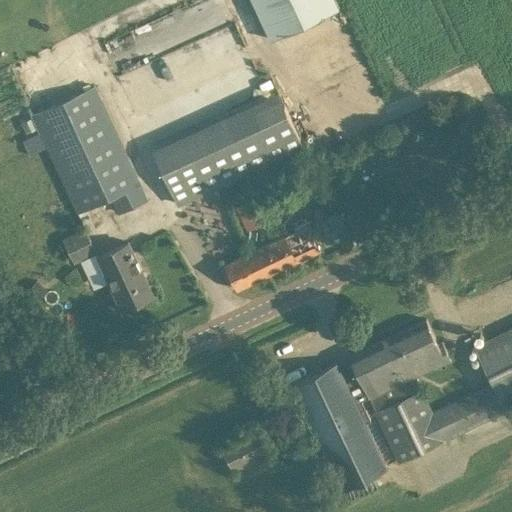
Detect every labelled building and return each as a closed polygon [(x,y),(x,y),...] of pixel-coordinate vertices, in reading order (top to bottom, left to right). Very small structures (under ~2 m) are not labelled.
[(249,0),(274,53),(344,21),(333,0),(249,0)] [(283,79),(327,61),(329,65),(357,53),(345,25),(273,56),(283,79)] [(76,212),(77,212),(82,223),(91,219),(86,208),(111,197),(118,213),(148,199),(95,84),(31,114),(76,212)] [(178,205),(303,147),(304,146),(277,90),(152,148),(178,205)] [(260,195),(239,205),(249,228),(271,218),(260,195)] [(321,248),(313,230),(308,221),(224,261),(237,288),(321,248)] [(85,228),(84,228),(63,238),(74,262),(96,252),(85,228)] [(153,293),(145,275),(128,241),(98,255),(115,289),(123,307),(153,293)] [(49,289),(37,279),(28,290),(39,300),(49,289)] [(492,383),(470,393),(432,410),(421,389),(420,389),(416,381),(418,380),(415,375),(452,359),(450,354),(443,340),(438,342),(427,318),(350,354),(359,374),(347,380),(338,360),(293,381),(343,487),(388,466),(366,420),(371,418),(362,399),(369,396),(400,461),(507,410),(504,403),(511,399),(511,325),(474,343),(492,383)] [(271,452),(267,445),(258,427),(222,446),(231,463),(235,470),(256,459),(260,466),(272,459),(268,453),(271,452)]
